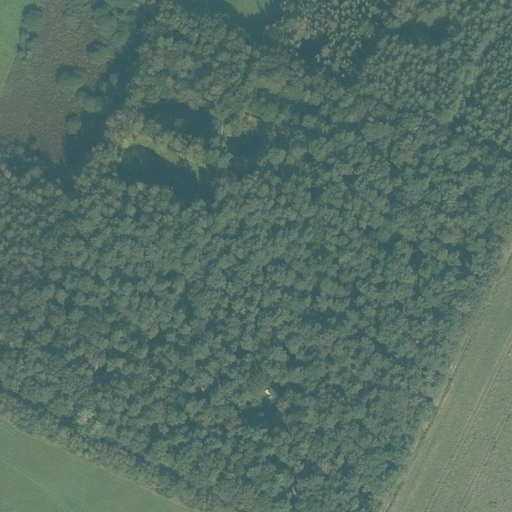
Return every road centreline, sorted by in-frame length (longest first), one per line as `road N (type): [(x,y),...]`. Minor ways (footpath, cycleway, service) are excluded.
road 1 (track): [(305,201),(176,472),(262,511)]
road 2 (track): [(382,511),(511,244)]
road 3 (track): [(0,392),(176,472)]
